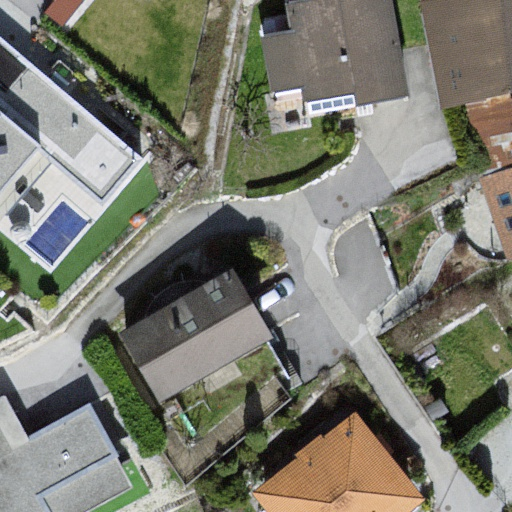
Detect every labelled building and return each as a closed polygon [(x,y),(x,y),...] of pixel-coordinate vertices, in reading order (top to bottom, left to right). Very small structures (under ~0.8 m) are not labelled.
[(382,0),(311,0),(272,7),(276,33),(249,38),(258,92),(286,86),(289,104),(331,97),(335,109),(394,100),(382,0)] [(478,0),(414,0),(423,109),(511,96),(511,0),(479,4),(478,0)] [(137,155),(0,38),(0,185),(35,144),(99,199),(137,155)] [(511,166),(469,181),(511,279),(511,166)] [(232,267),(118,326),(156,398),(269,339),(232,267)] [(343,345),(321,300),(280,320),(302,365),(343,345)] [(511,301),(503,310),(511,322),(511,301)] [(4,400),(0,401),(0,511),(79,511),(129,486),(89,403),(23,437),(4,400)] [(354,410),(251,488),(269,511),(397,511),(419,496),(354,410)]
